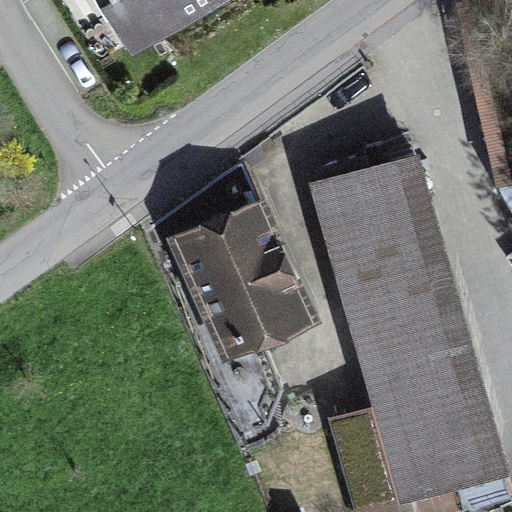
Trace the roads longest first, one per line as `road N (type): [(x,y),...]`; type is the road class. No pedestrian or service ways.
road 1 (residential): [(122,191),(394,0)]
road 2 (residential): [(122,191),(10,39),(0,10)]
road 3 (unclassified): [(0,282),(122,191)]
